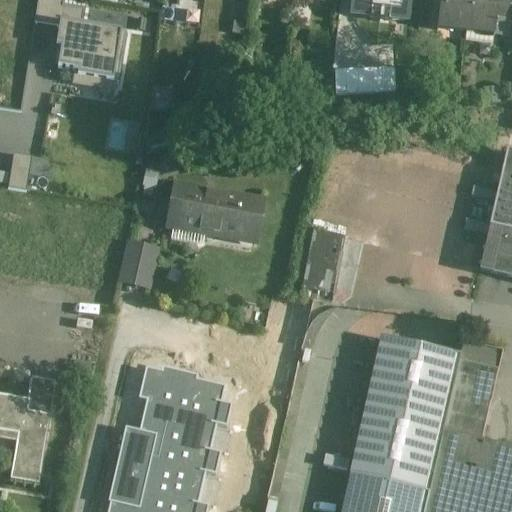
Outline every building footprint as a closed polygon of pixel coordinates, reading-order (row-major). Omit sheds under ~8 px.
[(468,0),(438,0),(436,29),(465,32),(468,0)] [(468,0),(465,32),(495,34),(496,20),(497,0),(468,0)] [(511,0),(497,0),(496,20),(510,22),(511,0)] [(122,32),(62,23),(58,48),(65,49),(62,68),(79,70),(78,77),(115,82),(122,32)] [(511,155),(506,154),(488,230),(500,233),(501,230),(511,232),(511,155)] [(13,155),(8,188),(25,191),(30,158),(13,155)] [(259,203),(179,188),(171,230),(251,244),(259,203)] [(500,233),(488,230),(479,271),(491,273),(500,233)] [(511,232),(501,230),(500,233),(491,273),(511,278),(511,232)] [(160,251),(126,243),(117,286),(150,293),(160,251)] [(459,359),(380,341),(340,511),(423,511),(442,435),(459,363),(459,359)] [(497,372),(459,363),(442,435),(481,444),(497,372)] [(111,507),(110,511),(200,511),(196,511),(205,474),(216,477),(221,457),(211,454),(218,427),(229,429),(234,410),(222,407),(227,390),(198,383),(199,378),(162,370),(161,374),(146,371),(139,403),(147,405),(140,434),(127,431),(109,507),(111,507)] [(28,402),(0,397),(0,442),(15,445),(9,482),(38,487),(49,418),(26,414),(28,402)] [(442,435),(423,511),(511,511),(511,450),(481,444),(442,435)]
